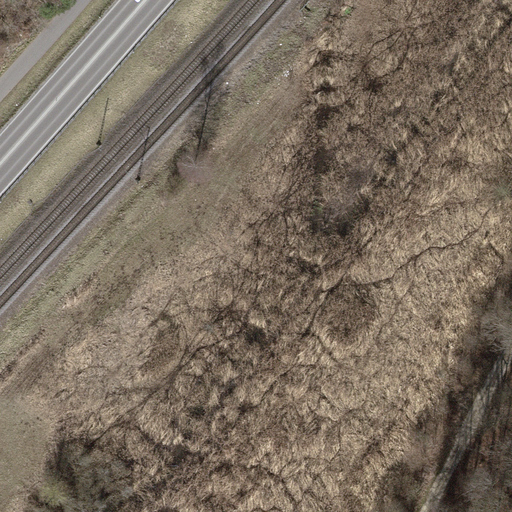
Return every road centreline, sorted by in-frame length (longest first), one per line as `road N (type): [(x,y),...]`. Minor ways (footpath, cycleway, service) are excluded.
road 1 (trunk): [(0,163),(145,0)]
road 2 (track): [(511,340),(420,511)]
